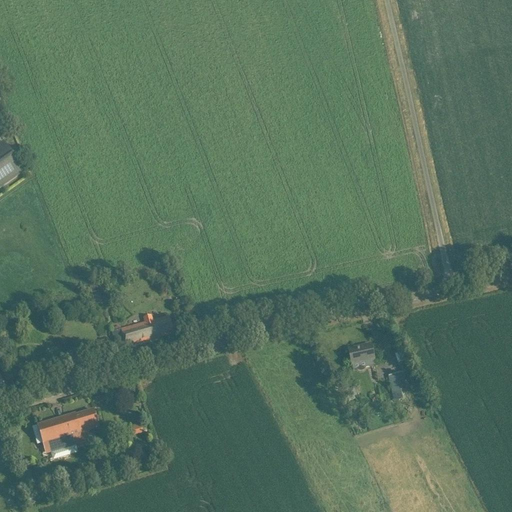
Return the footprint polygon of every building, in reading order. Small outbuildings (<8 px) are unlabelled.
[(0,143),(0,188),(24,172),(2,141),(0,143)] [(99,283),(105,302),(111,301),(105,281),(99,283)] [(126,347),(173,334),(169,317),(152,322),(151,317),(143,319),(145,324),(112,333),(114,340),(123,337),(126,347)] [(108,338),(96,342),(99,352),(111,349),(108,338)] [(352,367),(374,362),(371,345),(362,347),(363,349),(349,352),(352,367)] [(394,403),(411,399),(405,374),(392,377),(388,377),(392,397),(394,403)] [(48,445),(51,453),(88,442),(85,434),(99,430),(93,411),(76,416),(75,415),(37,426),(43,447),(48,445)] [(131,429),(134,437),(144,434),(141,425),(131,429)]
